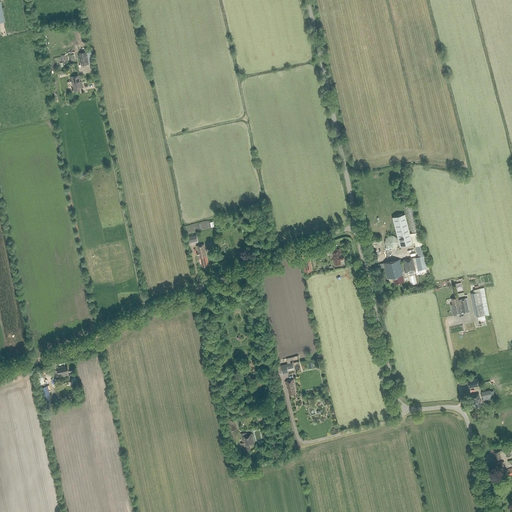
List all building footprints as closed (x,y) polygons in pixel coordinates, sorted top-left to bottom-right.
[(79,53),(81,65),(88,64),(86,52),(79,53)] [(79,88),(82,88),(81,81),(80,82),(80,80),(80,79),(79,75),(70,77),(73,89),(74,89),(75,91),(79,90),(79,88)] [(400,247),(412,243),(404,214),(392,217),(400,247)] [(187,237),(189,243),(198,241),(197,235),(187,237)] [(197,246),(198,252),(196,253),(197,256),(199,256),(200,259),(201,258),(202,267),(209,266),(204,244),(197,246)] [(416,246),(418,256),(424,254),(422,245),(416,246)] [(340,260),(344,259),(344,255),(342,255),(341,249),(339,249),(338,249),(332,250),(332,251),(329,251),(331,260),(333,260),(334,265),(341,264),(340,260)] [(424,256),(416,258),(418,270),(427,268),(424,256)] [(406,272),(408,272),(415,270),(412,258),(403,260),(406,272)] [(394,284),(404,282),(402,273),(403,273),(400,260),(381,264),(382,269),(385,268),(387,279),(393,278),(394,284)] [(304,272),(312,271),(309,261),(302,262),(304,272)] [(455,283),(457,291),(463,290),(461,281),(455,283)] [(476,317),(485,315),(480,289),(473,290),(474,293),(471,293),(476,317)] [(466,298),(458,300),(458,298),(451,299),(452,304),(451,304),(454,316),(469,312),(467,302),(466,298)] [(280,366),(282,374),(289,373),(287,367),(293,365),(293,363),(280,366)] [(56,376),(59,375),(59,377),(67,375),(67,372),(69,372),(68,367),(66,367),(65,366),(57,368),(58,371),(55,371),(56,376)] [(39,386),(45,385),(42,370),(36,371),(39,386)] [(468,389),(480,386),(478,378),(467,381),(468,389)] [(293,384),(294,384),(293,380),(292,380),(287,381),(285,382),(286,385),(287,384),(288,388),(289,395),(295,393),(293,384)] [(50,398),(48,386),(40,387),(43,399),(50,398)] [(492,398),(490,390),(481,392),(483,400),(492,398)] [(471,396),(473,405),(475,405),(475,408),(481,406),(480,401),(481,401),(479,394),(471,396)] [(250,446),(254,445),(252,434),(251,434),(247,435),(246,433),(241,434),(242,443),(241,443),(241,448),(244,447),(245,451),(251,450),(250,446)] [(495,459),(502,458),(500,451),(493,453),(495,459)] [(505,472),(507,472),(504,462),(503,462),(498,463),(497,464),(499,474),(501,474),(501,475),(506,474),(505,472)]
